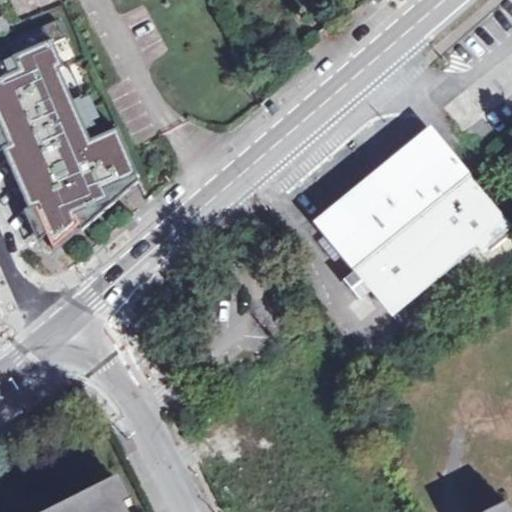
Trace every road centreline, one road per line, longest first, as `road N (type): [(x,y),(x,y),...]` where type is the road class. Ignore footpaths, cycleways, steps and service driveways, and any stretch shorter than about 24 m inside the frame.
road 1 (tertiary): [(64,335),(447,0)]
road 2 (tertiary): [(64,335),(100,358),(184,511)]
road 3 (unknown): [(144,431),(0,505)]
